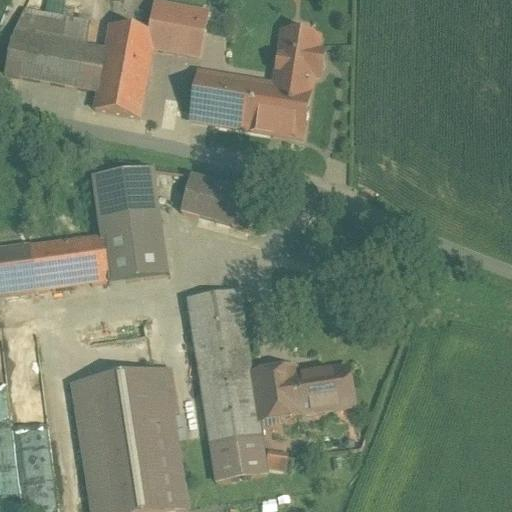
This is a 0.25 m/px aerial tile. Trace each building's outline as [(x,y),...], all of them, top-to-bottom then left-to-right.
[(207,18),(159,9),(153,39),(155,39),(152,54),(198,63),(207,18)] [(90,27),(25,15),(14,40),(26,43),(86,54),(90,27)] [(153,39),(112,31),(106,57),(99,97),(96,114),(95,114),(140,123),(140,122),(139,122),(152,54),(155,39),(153,39)] [(318,44),(285,38),(276,91),(276,92),(280,92),(310,97),(312,79),(319,80),(323,57),(316,56),(318,44)] [(26,43),(14,40),(6,80),(19,82),(26,43)] [(86,54),(26,43),(19,82),(78,93),(86,54)] [(106,57),(86,54),(78,93),(99,97),(106,57)] [(276,91),(200,79),(192,126),(303,144),(310,97),(280,92),(276,92),(276,91)] [(121,241),(31,253),(31,252),(0,256),(0,303),(38,298),(37,297),(127,285),(128,286),(168,280),(153,175),(113,180),(121,241)] [(260,201),(191,182),(182,218),(250,236),(260,201)] [(240,299),(189,307),(215,475),(266,467),(260,428),(253,382),(240,299)] [(349,373),(297,381),(296,375),(253,382),(260,428),(303,421),(302,421),(355,412),(349,373)] [(172,376),(74,391),(92,511),(188,511),(174,421),(178,420),(172,376)] [(288,465),(269,463),(268,473),(286,476),(288,465)]
